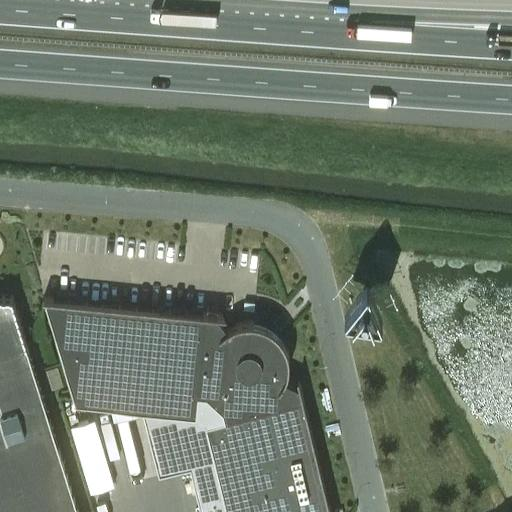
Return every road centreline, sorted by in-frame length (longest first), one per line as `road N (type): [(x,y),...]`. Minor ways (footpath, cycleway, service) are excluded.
road 1 (unclassified): [(0,195),(264,216),(304,238),(375,511)]
road 2 (motorway): [(0,66),(511,101)]
road 3 (motorway): [(371,37),(0,10)]
road 4 (motorway): [(511,45),(371,37)]
road 5 (motorway): [(511,32),(371,37)]
